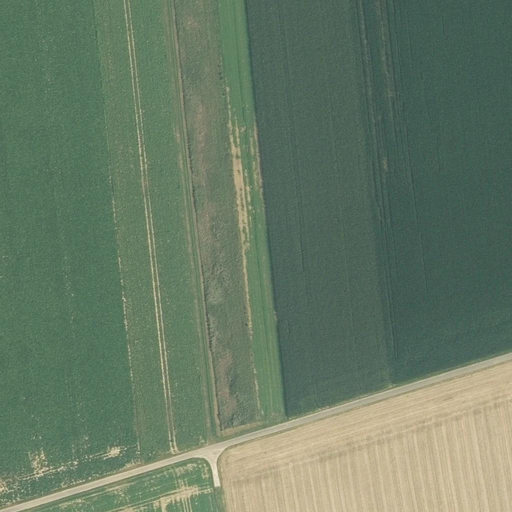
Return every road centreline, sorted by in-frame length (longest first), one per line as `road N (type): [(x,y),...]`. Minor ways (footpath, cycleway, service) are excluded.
road 1 (track): [(511,359),(8,511)]
road 2 (track): [(164,0),(221,511)]
